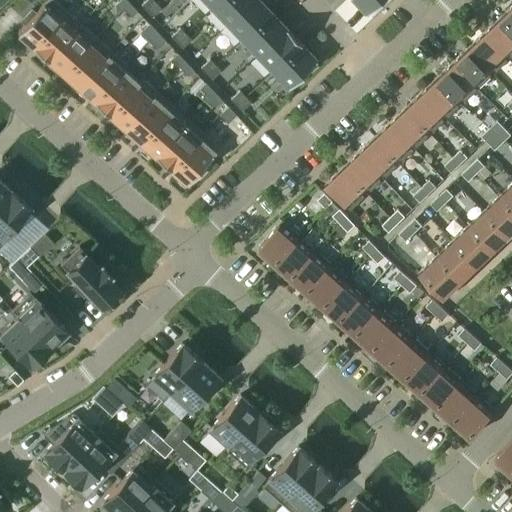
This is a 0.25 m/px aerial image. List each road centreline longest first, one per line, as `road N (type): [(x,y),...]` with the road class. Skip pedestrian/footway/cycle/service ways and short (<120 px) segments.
road 1 (residential): [(197,262),(451,480)]
road 2 (residential): [(376,70),(184,249)]
road 3 (residential): [(0,426),(85,375),(197,262)]
road 4 (residential): [(0,87),(184,249)]
